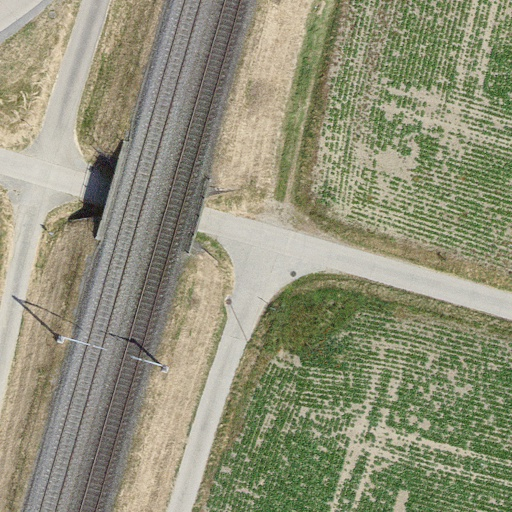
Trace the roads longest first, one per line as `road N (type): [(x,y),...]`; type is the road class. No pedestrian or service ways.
road 1 (track): [(511,306),(0,162)]
road 2 (track): [(99,0),(42,174),(0,360)]
road 3 (track): [(180,511),(267,236)]
